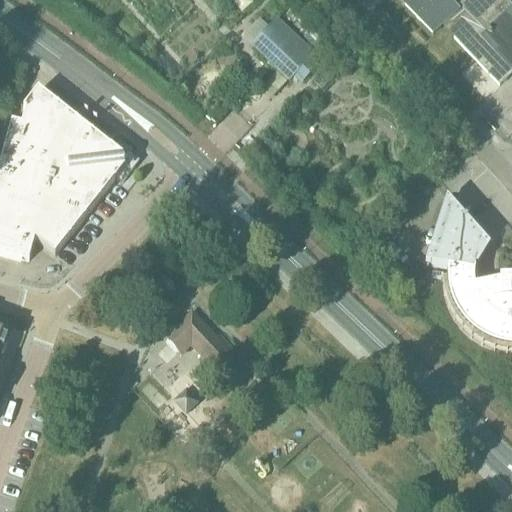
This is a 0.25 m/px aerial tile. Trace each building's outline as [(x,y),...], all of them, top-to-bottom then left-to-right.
[(457,37),(455,40),(501,87),(511,76),(511,8),(503,0),(470,0),(457,13),(444,0),(410,0),(405,5),(434,36),(446,25),(457,37)] [(276,22),(252,48),(289,83),(296,76),(303,83),(321,65),(276,22)] [(328,42),(312,28),(305,36),(320,50),(328,42)] [(340,52),(333,60),(349,75),(357,67),(340,52)] [(22,127),(13,124),(0,168),(0,255),(29,263),(35,244),(37,245),(55,259),(116,182),(122,187),(136,169),(134,159),(117,145),(112,151),(38,93),(23,112),(26,114),(22,127)] [(458,162),(451,169),(474,195),(482,189),(458,162)] [(511,278),(511,279),(505,279),(500,279),(501,283),(475,289),(475,286),(475,282),(475,279),(475,276),(475,273),(476,270),(477,267),(478,264),(480,260),(481,257),(483,255),(485,252),(487,250),(489,248),(492,246),(491,245),(489,247),(450,204),(452,201),(450,201),(427,272),(428,272),(430,268),(449,271),(448,276),(448,280),(448,285),(449,287),(449,290),(450,295),(451,299),(452,304),(454,309),(456,313),(459,317),(461,321),(464,325),(468,329),(471,332),(475,336),(479,338),(483,341),(487,343),(489,344),(493,346),(500,348),(505,349),(509,350),(511,350),(511,278)] [(410,214),(376,248),(387,259),(421,225),(410,214)] [(216,341),(193,317),(167,340),(181,355),(192,345),(217,373),(237,355),(220,337),(216,341)] [(0,364),(11,335),(0,330),(0,364)]
